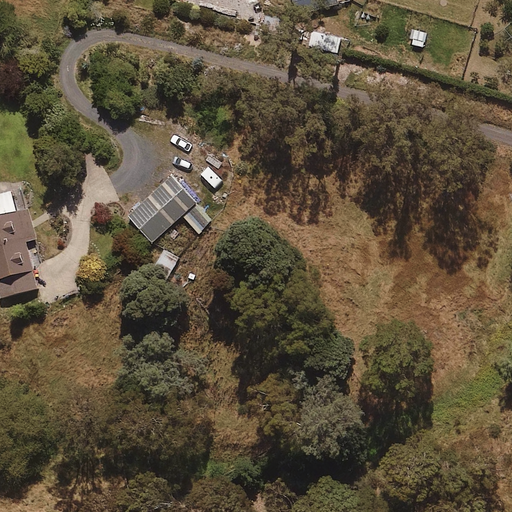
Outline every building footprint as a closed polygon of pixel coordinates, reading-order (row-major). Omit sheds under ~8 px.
[(340,0),(295,0),(298,12),(341,5),(340,0)] [(428,30),(411,27),(408,46),(425,49),(428,30)] [(133,116),(124,130),(141,140),(152,125),(133,116)] [(153,242),(165,231),(172,239),(180,232),(172,224),(183,215),(199,232),(212,219),(171,175),(128,215),(153,242)] [(37,238),(23,188),(0,194),(0,290),(2,298),(39,288),(26,241),(37,238)]
